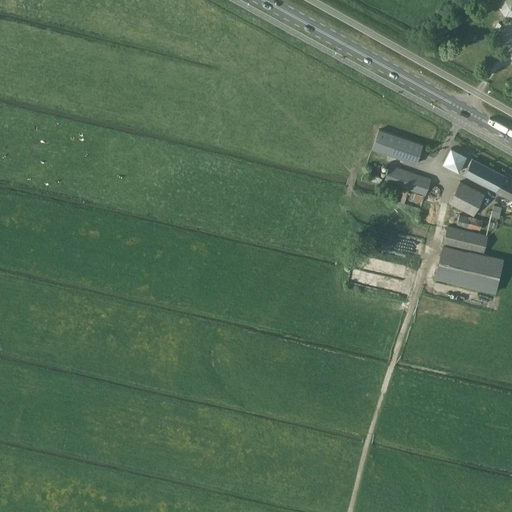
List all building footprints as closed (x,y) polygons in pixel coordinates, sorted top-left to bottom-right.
[(511,0),(502,0),(499,2),(508,17),(511,14),(511,0)] [(421,145),(395,136),(378,130),(372,148),(415,163),(421,145)] [(458,172),(462,164),(466,156),(451,148),(443,164),(458,172)] [(504,175),(472,159),(471,158),(463,174),(511,199),(511,179),(509,178),(509,176),(506,175),(504,175)] [(424,195),(430,179),(389,165),(384,181),(424,195)] [(473,215),(484,194),(459,181),(448,203),(473,215)] [(394,205),(419,212),(421,206),(396,199),(394,205)] [(493,205),(491,215),(499,217),(501,207),(493,205)] [(479,229),(481,220),(458,214),(456,224),(479,229)] [(482,253),(487,235),(447,226),(443,243),(482,253)] [(495,291),(503,260),(443,245),(435,277),(495,291)] [(409,279),(351,269),(349,282),(407,292),(409,279)]
